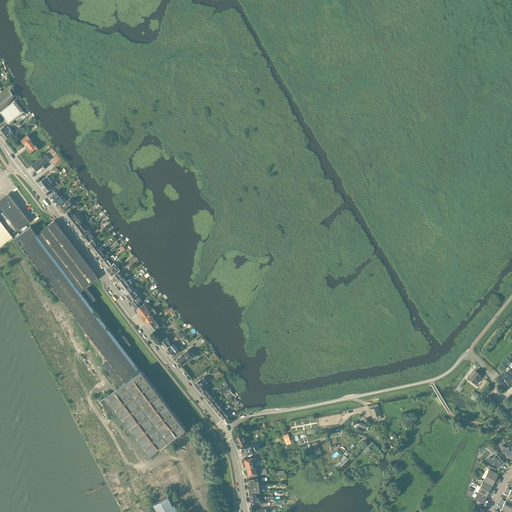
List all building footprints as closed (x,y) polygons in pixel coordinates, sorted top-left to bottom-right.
[(9,90),(0,97),(0,110),(8,104),(14,96),(9,90)] [(14,100),(0,111),(0,114),(8,125),(10,123),(24,112),(14,100)] [(0,129),(0,134),(1,136),(10,129),(9,128),(7,129),(4,126),(0,129)] [(10,129),(1,136),(4,139),(13,132),(10,129)] [(22,144),(25,148),(32,142),(29,139),(30,138),(27,135),(20,140),(23,143),(22,144)] [(35,145),(34,145),(32,142),(25,148),(28,151),(29,150),(31,154),(38,148),(35,145)] [(30,165),(31,165),(37,173),(45,168),(42,165),(50,159),(55,166),(62,161),(52,148),(30,165)] [(45,177),(44,177),(38,183),(45,192),(51,186),(53,188),(59,184),(56,181),(53,183),(54,184),(53,184),(51,181),(50,182),(46,176),(45,177)] [(49,197),(52,201),(55,199),(56,200),(58,199),(59,200),(60,199),(62,197),(61,195),(60,196),(56,191),(49,197)] [(0,198),(0,207),(17,230),(30,221),(8,193),(0,198)] [(62,198),(63,197),(62,197),(60,199),(59,200),(58,199),(56,200),(55,199),(52,201),(57,207),(63,202),(63,203),(65,201),(62,198)] [(74,204),(70,199),(61,206),(65,211),(74,204)] [(70,210),(64,215),(67,219),(73,214),(74,213),(71,209),(70,210)] [(73,214),(67,219),(70,223),(76,218),(78,217),(75,213),(73,214)] [(76,218),(70,223),(73,227),(79,222),(76,218)] [(115,413),(121,420),(116,424),(121,431),(126,427),(150,458),(156,453),(155,451),(185,427),(171,408),(173,406),(168,400),(166,402),(141,369),(141,370),(124,349),(130,344),(123,335),(123,336),(120,333),(115,337),(89,303),(95,299),(86,287),(98,277),(54,220),(37,233),(31,225),(14,238),(84,330),(79,334),(81,337),(82,337),(119,386),(99,401),(111,416),(115,413)] [(0,221),(0,245),(12,236),(0,221)] [(79,222),(73,227),(76,231),(84,225),(81,221),(79,222)] [(84,225),(76,231),(80,235),(86,230),(85,230),(87,229),(84,225)] [(86,230),(80,235),(83,239),(91,233),(90,232),(88,233),(86,230)] [(91,233),(83,239),(86,243),(92,238),(92,237),(90,234),(89,235),(89,234),(91,233)] [(88,244),(91,248),(96,244),(97,245),(99,243),(97,241),(95,243),(93,240),(88,244)] [(101,246),(94,252),(97,255),(102,251),(103,250),(104,249),(102,246),(101,247),(101,246)] [(105,255),(100,259),(103,262),(107,259),(107,258),(112,255),(109,251),(105,255)] [(107,259),(103,262),(107,268),(112,264),(111,263),(112,263),(113,264),(114,263),(113,262),(113,261),(110,257),(107,259)] [(113,264),(107,269),(112,275),(118,270),(114,265),(120,260),(118,258),(114,261),(115,262),(114,263),(113,264)] [(127,264),(113,276),(116,281),(124,274),(122,272),(129,267),(127,264)] [(117,281),(120,286),(128,280),(126,281),(124,279),(129,275),(129,274),(131,273),(129,271),(128,273),(127,273),(117,281)] [(128,280),(120,286),(123,289),(129,285),(127,283),(129,281),(128,280)] [(123,289),(126,294),(134,289),(131,285),(130,286),(129,285),(123,289)] [(126,295),(130,301),(139,294),(136,290),(135,291),(134,289),(126,294),(126,295)] [(131,302),(136,309),(146,302),(144,303),(142,301),(141,299),(142,299),(140,296),(131,302)] [(146,302),(136,309),(140,314),(148,309),(149,310),(153,307),(151,309),(146,302)] [(140,314),(144,320),(147,324),(154,319),(152,316),(157,312),(153,307),(149,310),(148,309),(140,314)] [(154,319),(147,324),(149,328),(158,321),(156,320),(158,318),(157,317),(156,318),(156,317),(154,319)] [(158,321),(149,328),(152,331),(162,324),(160,322),(159,323),(158,321)] [(179,331),(175,334),(178,339),(182,336),(187,332),(185,329),(180,333),(179,331)] [(166,337),(166,338),(160,342),(165,348),(171,343),(166,337)] [(165,350),(170,356),(175,352),(179,349),(174,343),(169,347),(165,350)] [(192,361),(199,356),(191,346),(177,358),(182,365),(190,359),(192,361)] [(211,355),(217,363),(220,360),(214,352),(211,355)] [(192,366),(187,370),(193,378),(198,374),(198,373),(202,370),(205,367),(200,361),(197,363),(192,366)] [(469,378),(476,384),(478,381),(479,382),(483,377),(475,370),(469,378)] [(201,392),(200,393),(207,387),(203,383),(204,383),(204,382),(205,381),(202,378),(201,379),(201,378),(194,384),(201,392)] [(207,387),(200,393),(203,397),(208,392),(206,390),(208,388),(207,387)] [(227,398),(233,394),(229,389),(224,393),(227,398)] [(208,392),(203,397),(207,401),(212,396),(208,392)] [(212,396),(207,401),(210,405),(217,399),(214,395),(212,396)] [(217,399),(210,405),(213,409),(220,403),(217,399)] [(220,403),(213,409),(216,413),(224,407),(220,403)] [(381,415),(378,406),(374,408),(370,409),(372,417),(374,416),(380,415),(381,415)] [(224,407),(216,413),(220,416),(227,410),(224,407)] [(227,410),(220,416),(223,420),(228,416),(229,418),(231,416),(227,410)] [(367,424),(360,422),(357,428),(365,431),(367,424)] [(283,435),(286,445),(291,443),(288,433),(283,435)] [(246,444),(242,434),(235,437),(240,447),(246,444)] [(254,444),(253,444),(242,447),(242,448),(241,449),(242,452),(244,452),(245,455),(256,451),(256,450),(257,450),(255,443),(254,444)] [(501,452),(504,451),(506,458),(508,457),(509,457),(510,458),(511,457),(511,450),(510,445),(505,447),(505,446),(504,445),(503,445),(502,445),(501,445),(500,446),(500,447),(500,448),(501,452)] [(491,464),(493,462),(498,467),(500,465),(501,465),(501,466),(505,462),(496,453),(492,457),(491,457),(490,456),(489,457),(488,457),(488,458),(488,459),(488,460),(488,461),(491,464)] [(257,474),(255,467),(246,469),(248,476),(250,475),(250,477),(257,475),(257,474)] [(489,469),(486,475),(495,479),(498,474),(489,469)] [(486,475),(483,480),(492,485),(495,479),(486,475)] [(248,483),(249,487),(259,486),(258,483),(258,477),(254,478),(254,479),(248,479),(249,483),(248,483)] [(483,480),(480,486),(489,491),(492,485),(483,480)] [(480,486),(477,492),(486,496),(489,491),(480,486)] [(482,505),(486,496),(477,492),(474,497),(478,499),(476,502),(482,505)] [(250,493),(250,497),(251,502),(260,501),(260,499),(256,499),(256,493),(250,493)] [(180,511),(174,499),(170,501),(168,496),(153,504),(153,506),(153,507),(155,508),(155,509),(155,510),(156,511),(180,511)] [(511,507),(504,503),(501,509),(507,511),(510,511),(511,509),(511,507)]
